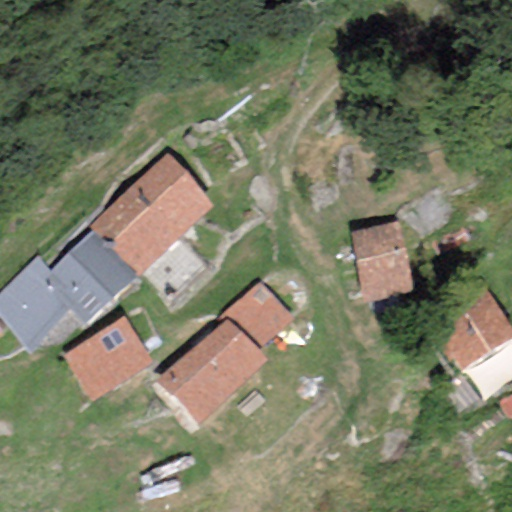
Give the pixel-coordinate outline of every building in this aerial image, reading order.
[(169,153),(100,218),(162,284),(232,219),(169,153)] [(124,326),(162,284),(100,218),(0,308),(0,316),(40,357),(74,323),(101,349),(124,326)] [(408,245),(357,252),(366,316),(418,309),(408,245)] [(434,325),(478,389),(511,365),(511,343),(478,294),(434,325)] [(269,298),(232,331),(263,364),(299,331),(269,298)] [(69,365),(107,423),(164,386),(124,326),(101,349),(69,365)] [(164,386),(210,437),(277,381),(263,364),(232,331),(164,386)]
